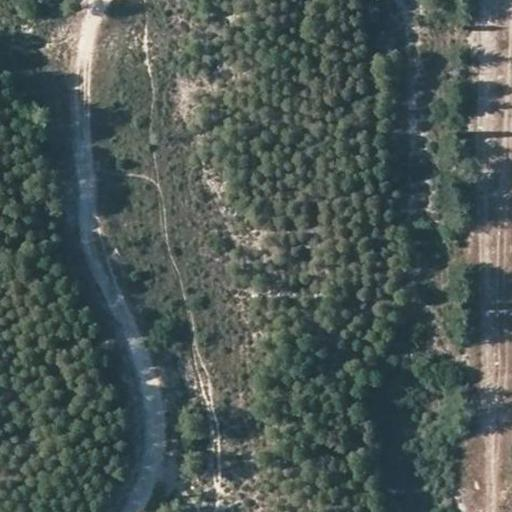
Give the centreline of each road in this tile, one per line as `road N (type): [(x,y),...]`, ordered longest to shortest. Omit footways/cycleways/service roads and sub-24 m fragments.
road 1 (track): [(92,0),(73,119),(90,247),(120,311),(150,414),(146,486),(135,511)]
road 2 (track): [(486,511),(490,0)]
